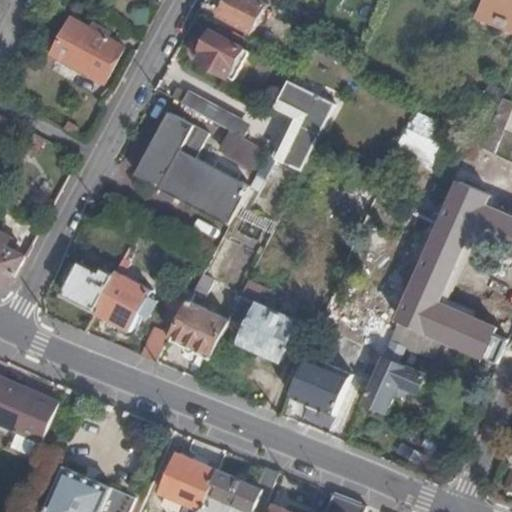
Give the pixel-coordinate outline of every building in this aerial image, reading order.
[(0,0),(0,20),(10,0),(0,0)] [(268,3),(262,0),(231,0),(224,15),(254,31),(268,3)] [(511,28),(511,0),(488,0),(482,16),(511,28)] [(126,46),(75,19),(55,56),(107,82),(126,46)] [(245,46),(215,31),(205,50),(208,51),(203,62),(230,76),(245,46)] [(288,82),(278,101),(296,111),(274,156),(305,171),(323,135),(337,106),(288,82)] [(491,82),(485,96),(504,103),(509,90),(491,82)] [(178,88),(172,99),(199,113),(232,131),(238,119),(178,88)] [(488,145),(496,124),(503,105),(478,95),(462,135),(488,145)] [(140,176),(160,187),(193,124),(174,113),(140,176)] [(9,121),(0,116),(0,134),(2,135),(9,121)] [(193,124),(160,187),(229,224),(250,186),(198,157),(210,133),(193,124)] [(491,151),(498,155),(507,129),(496,124),(488,145),(486,148),(491,151)] [(396,152),(448,176),(458,153),(406,130),(396,152)] [(232,131),(221,151),(257,171),(268,150),(232,131)] [(33,135),(25,151),(38,158),(45,142),(33,135)] [(443,340),(471,353),(481,329),(439,310),(477,222),(481,223),(493,196),(461,182),(392,338),(408,345),(435,358),(443,340)] [(0,231),(0,289),(12,286),(28,256),(17,249),(20,242),(0,231)] [(68,293),(96,309),(113,277),(106,273),(103,277),(83,266),(68,293)] [(113,277),(96,309),(132,331),(142,312),(150,296),(153,291),(116,270),(113,277)] [(168,307),(183,314),(190,300),(195,289),(181,282),(168,307)] [(222,316),(231,320),(243,295),(234,291),(222,316)] [(243,295),(231,320),(249,329),(243,342),(283,359),(300,323),(243,295)] [(150,296),(142,312),(152,318),(161,302),(150,296)] [(172,335),(213,355),(231,320),(222,316),(190,300),(183,314),(172,335)] [(144,357),(157,362),(172,335),(158,328),(144,357)] [(408,345),(392,338),(384,358),(399,365),(408,345)] [(354,368),(315,351),(298,391),(337,408),(354,368)] [(384,358),(364,402),(388,412),(395,395),(401,396),(410,390),(419,394),(426,377),(399,365),(384,358)] [(2,379),(0,382),(30,395),(33,391),(2,379)] [(0,382),(0,420),(46,441),(62,404),(33,391),(30,395),(0,382)] [(182,511),(202,511),(221,470),(184,453),(165,495),(186,504),(182,511)] [(221,470),(202,511),(265,511),(282,473),(268,468),(259,486),(221,470)] [(69,469),(50,511),(132,511),(138,499),(69,469)] [(367,511),(369,507),(335,494),(327,511),(367,511)]
